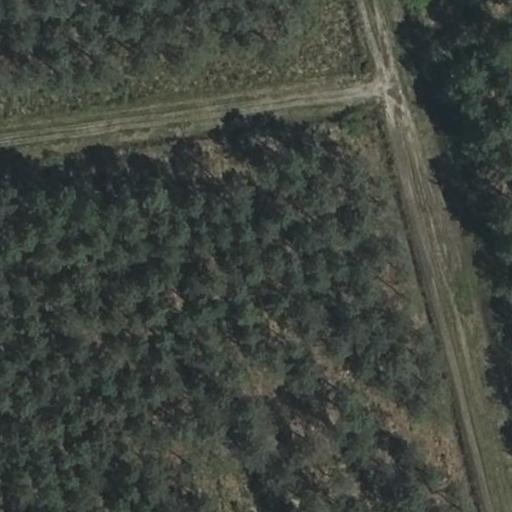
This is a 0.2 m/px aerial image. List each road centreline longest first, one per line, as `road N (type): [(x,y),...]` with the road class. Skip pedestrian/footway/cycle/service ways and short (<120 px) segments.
road 1 (track): [(421,511),(283,0)]
road 2 (track): [(0,99),(298,55)]
